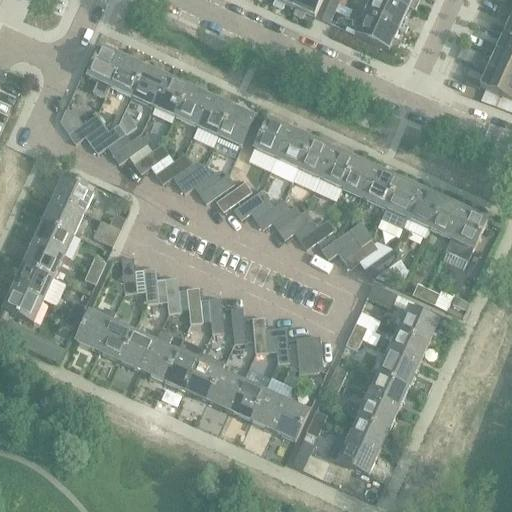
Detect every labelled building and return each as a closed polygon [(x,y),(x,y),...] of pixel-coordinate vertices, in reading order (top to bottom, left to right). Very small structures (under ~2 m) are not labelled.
[(293,12),(297,0),(273,0),(272,2),(274,3),(272,10),(278,13),(282,11),(284,8),(293,12)] [(314,21),(323,0),(297,0),(293,12),(295,13),(292,19),(298,22),(301,16),(314,21)] [(404,20),(406,14),(377,0),(371,0),(363,18),(353,13),(353,14),(397,34),(398,32),(404,35),(409,25),(407,21),(404,20)] [(412,2),(412,0),(377,0),(406,14),(407,11),(414,14),(417,8),(415,3),(412,2)] [(333,18),(338,8),(330,4),(321,23),(334,29),(338,21),(333,18)] [(511,16),(511,14),(500,9),(497,14),(510,20),(511,19),(511,16)] [(392,45),(397,34),(353,14),(349,22),(360,26),(354,40),(387,55),(389,52),(395,55),(398,49),(392,45)] [(511,40),(511,19),(510,20),(505,32),(503,36),(511,40)] [(503,36),(505,32),(492,26),(489,34),(502,39),(503,36)] [(511,61),(511,40),(503,36),(502,39),(497,49),(495,54),(511,61)] [(495,54),(497,49),(484,43),(481,51),(494,56),(495,54)] [(104,101),(123,61),(100,51),(93,67),(88,65),(76,90),(81,93),(87,81),(97,86),(93,96),(104,101)] [(511,82),(511,61),(495,54),(494,56),(489,67),(487,71),(511,82)] [(131,101),(144,71),(123,61),(104,101),(105,101),(109,91),(131,101)] [(486,74),(487,71),(489,67),(475,61),(472,68),(486,74)] [(152,111),(166,81),(144,71),(131,101),(152,111)] [(511,105),(511,82),(487,71),(486,74),(481,85),(479,90),(511,105)] [(479,90),(481,85),(468,79),(464,86),(478,92),(479,90)] [(174,121),(188,91),(166,81),(152,111),(174,121)] [(196,131),(210,101),(188,91),(174,121),(196,131)] [(218,141),(232,111),(210,101),(196,131),(218,141)] [(240,151),(254,121),(232,111),(218,141),(240,151)] [(74,149),(86,141),(102,130),(95,120),(82,129),(76,121),(65,129),(70,137),(67,139),(74,149)] [(275,163),(290,132),(267,122),(253,153),(275,163)] [(96,159),(124,139),(117,130),(109,135),(104,128),(102,130),(86,141),(91,148),(89,149),(96,159)] [(297,173),(312,142),(290,132),(275,163),(297,173)] [(118,169),(128,162),(146,150),(139,140),(111,160),(118,169)] [(319,183),(333,152),(312,142),(297,173),(319,183)] [(139,179),(168,159),(161,149),(153,155),(148,148),(146,150),(128,162),(139,179)] [(341,193),(355,162),(333,152),(319,183),(341,193)] [(161,189),(189,169),(183,159),(155,179),(161,189)] [(363,203),(377,172),(355,162),(341,193),(363,203)] [(183,198),(211,178),(204,169),(176,189),(183,198)] [(385,213),(399,183),(377,172),(363,203),(385,213)] [(204,208),(233,188),(226,179),(198,199),(204,208)] [(83,217),(93,195),(62,181),(52,203),(83,217)] [(407,223),(421,193),(399,183),(385,213),(407,223)] [(222,217),(250,197),(243,187),(215,207),(222,217)] [(428,233),(443,203),(421,193),(407,223),(404,230),(407,232),(406,233),(425,241),(428,233)] [(272,212),(263,198),(261,194),(232,215),(239,224),(249,217),(254,224),(272,212)] [(73,239),(81,220),(83,217),(52,203),(42,225),(73,239)] [(450,244),(464,213),(443,203),(428,233),(450,244)] [(276,235),(301,216),(296,209),(289,214),(283,204),(272,212),(254,224),(261,235),(271,228),(276,235)] [(468,265),(487,223),(464,213),(450,244),(453,245),(448,256),(468,265)] [(316,231),(304,214),(301,216),(276,235),(283,245),(293,237),(298,244),(316,231)] [(120,235),(124,225),(125,223),(114,217),(110,228),(100,224),(100,226),(120,235)] [(305,254),(333,234),(326,224),(316,231),(298,244),(305,254)] [(62,261),(73,239),(42,225),(32,247),(62,261)] [(113,250),(120,235),(100,226),(93,241),(113,250)] [(360,251),(355,245),(348,235),(320,255),(327,265),(337,258),(341,264),(360,251)] [(349,275),(377,255),(370,244),(360,251),(341,264),(349,275)] [(52,283),(61,264),(62,261),(32,247),(21,269),(52,283)] [(406,273),(392,254),(363,275),(370,284),(375,281),(398,292),(406,273)] [(100,279),(106,266),(95,261),(89,274),(100,279)] [(135,297),(133,275),(132,263),(120,264),(124,299),(135,297)] [(42,305),(52,283),(21,269),(11,291),(42,305)] [(157,305),(155,284),(154,273),(133,275),(135,297),(145,296),(146,308),(157,307),(157,305)] [(95,288),(100,279),(89,274),(84,283),(95,288)] [(178,311),(176,294),(175,282),(155,284),(157,305),(166,304),(167,319),(178,317),(178,311)] [(391,312),(397,298),(374,287),(367,301),(391,312)] [(425,305),(430,294),(417,288),(412,298),(425,305)] [(32,326),(42,305),(11,291),(2,311),(32,326)] [(200,327),(198,304),(197,292),(176,294),(178,311),(187,311),(189,328),(200,327)] [(446,314),(452,298),(442,293),(439,298),(430,294),(425,305),(446,314)] [(456,300),(453,308),(465,313),(466,314),(470,306),(469,306),(456,300)] [(222,337),(220,314),(219,302),(198,304),(200,327),(209,326),(210,338),(222,337)] [(80,322),(86,310),(74,304),(69,317),(80,322)] [(244,347),(242,324),(240,312),(229,313),(232,348),(244,347)] [(427,348),(437,326),(406,312),(396,334),(427,348)] [(390,328),(361,315),(355,327),(351,337),(363,342),(367,332),(376,328),(388,334),(389,330),(390,328)] [(96,357),(111,326),(88,316),(74,347),(96,357)] [(70,343),(80,322),(69,317),(64,327),(58,323),(52,335),(70,343)] [(266,357),(263,334),(262,322),(251,323),(254,358),(266,357)] [(118,367),(133,336),(111,326),(96,357),(118,367)] [(17,345),(59,365),(66,350),(24,330),(17,345)] [(289,366),(286,343),(285,332),(273,333),(277,367),(289,366)] [(417,369),(426,350),(427,348),(396,334),(386,356),(417,369)] [(140,377),(155,346),(133,336),(118,367),(140,377)] [(353,364),(363,342),(351,337),(341,358),(353,364)] [(322,375),(319,340),(306,341),(310,376),(322,375)] [(310,376),(306,341),(295,342),(299,378),(310,376)] [(176,356),(155,346),(140,377),(162,386),(176,356)] [(183,396),(198,366),(176,356),(162,386),(183,396)] [(407,391),(417,369),(386,356),(376,377),(407,391)] [(343,385),(353,364),(341,358),(331,380),(343,385)] [(205,406),(220,376),(198,366),(183,396),(205,406)] [(227,416),(241,385),(220,376),(205,406),(227,416)] [(397,414),(407,391),(376,377),(366,399),(397,414)] [(337,398),(343,385),(331,380),(325,392),(337,398)] [(249,425),(264,396),(241,385),(227,416),(249,425)] [(286,406),(264,396),(249,425),(271,436),(286,406)] [(387,436),(397,414),(366,399),(356,422),(387,436)] [(294,446),(308,416),(286,406),(271,436),(294,446)] [(321,431),(327,419),(316,414),(310,426),(321,431)] [(377,457),(387,436),(356,422),(347,443),(377,457)] [(310,426),(306,436),(317,441),(321,431),(310,426)] [(305,442),(295,468),(305,472),(315,445),(305,442)] [(367,479),(377,457),(347,443),(336,465),(367,479)]
